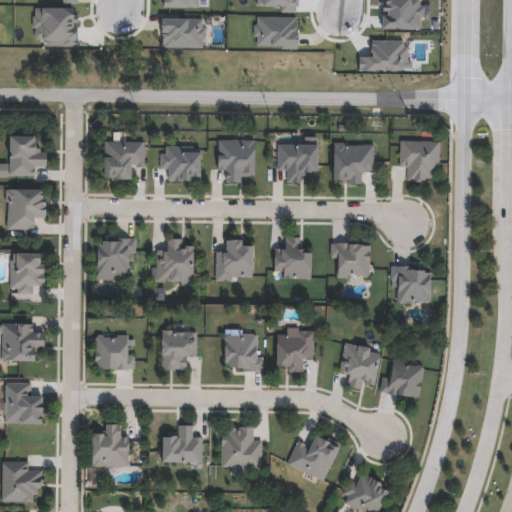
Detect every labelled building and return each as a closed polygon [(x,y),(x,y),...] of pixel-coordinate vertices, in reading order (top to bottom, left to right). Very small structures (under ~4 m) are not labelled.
[(128,134),(128,142),(147,142),(147,167),(138,167),(138,165),(135,165),(135,179),(119,179),(119,176),(117,176),(117,178),(107,178),(107,142),(116,142),(116,134),(128,134)] [(39,137),(39,149),(42,149),(42,154),(48,154),(48,166),(37,166),(36,177),(11,177),(12,158),(14,158),(14,136),(39,137)] [(259,147),(259,173),(257,173),(257,177),(244,177),(244,183),(230,182),(230,169),(228,169),(228,170),(221,170),(222,140),(258,141),(258,147),(259,147)] [(443,144),(441,174),(435,173),(435,179),(429,178),(428,180),(423,180),(423,182),(409,181),(410,168),(402,167),(404,141),(443,144)] [(351,143),(351,145),(367,146),(367,145),(377,145),(377,172),(368,172),(365,172),(365,184),(345,184),(345,180),(337,180),(337,143),(351,143)] [(323,145),(322,171),(317,171),(317,173),(308,173),(308,172),(304,172),(303,183),(289,183),(289,171),(280,171),(280,145),(302,146),(302,145),(323,145)] [(205,153),(204,176),(196,176),(196,179),(194,179),(194,180),(184,180),(184,181),(171,181),(171,170),(163,170),(163,154),(169,155),(169,147),(186,147),(186,152),(205,153)] [(47,190),(47,199),(50,199),(50,218),(38,218),(38,223),(36,223),(36,231),(9,231),(9,222),(10,222),(10,202),(8,202),(8,190),(47,190)] [(307,250),(307,253),(315,253),(314,280),(286,279),(286,272),(277,272),(278,249),(288,250),(288,238),(303,238),(302,249),(307,250)] [(132,254),(132,276),(127,276),(127,277),(116,277),(116,274),(99,274),(99,245),(107,245),(107,241),(119,241),(119,240),(138,240),(138,254),(132,254)] [(184,249),(188,249),(188,247),(197,247),(197,278),(186,278),(186,282),(159,282),(159,251),(169,251),(169,240),(184,240),(184,249)] [(246,241),(246,246),(258,246),(257,271),(255,271),(255,277),(234,277),(234,281),(218,281),(218,252),(227,253),(230,253),(230,240),(246,241)] [(367,245),(367,247),(372,247),(372,253),(373,253),(373,262),(372,262),(372,277),(365,277),(365,276),(351,276),(351,279),(339,279),(339,258),(333,258),(334,245),(340,245),(340,243),(353,244),(353,245),(367,245)] [(44,254),(44,265),(49,265),(48,286),(34,286),(34,294),(19,294),(19,288),(12,288),(12,261),(15,261),(15,254),(44,254)] [(412,267),(412,271),(429,271),(429,274),(433,274),(433,280),(434,280),(434,292),(432,292),(432,302),(415,302),(415,303),(401,303),(400,281),(394,281),(394,267),(412,267)] [(47,334),(47,348),(36,348),(36,350),(39,350),(38,362),(4,362),(5,325),(35,325),(35,334),(47,334)] [(301,328),(301,332),(315,332),(316,360),(307,361),(307,373),(292,373),(292,366),(281,366),(280,336),(289,335),(289,329),(301,328)] [(200,334),(200,349),(198,349),(198,358),(191,357),(189,357),(189,371),(181,371),(181,369),(178,369),(177,371),(164,370),(164,355),(166,355),(167,331),(176,331),(176,333),(200,334)] [(132,336),(131,357),(137,357),(136,370),(130,370),(130,371),(117,371),(117,369),(97,368),(97,361),(99,361),(99,354),(98,354),(98,339),(101,336),(106,336),(107,338),(120,338),(120,335),(132,336)] [(256,335),(256,336),(260,336),(259,351),(261,351),(261,358),(265,358),(265,372),(245,372),(245,373),(236,373),(236,368),(234,368),(234,366),(226,366),(226,337),(245,337),(245,335),(256,335)] [(347,343),(362,347),(362,346),(375,349),(374,353),(384,355),(378,386),(367,384),(368,381),(365,380),(364,390),(348,386),(350,376),(341,374),(347,343)] [(406,365),(419,368),(421,367),(426,368),(427,369),(421,398),(400,395),(400,397),(389,395),(389,393),(382,392),(385,378),(392,380),(395,360),(406,362),(406,365)] [(29,391),(29,397),(45,397),(45,412),(45,424),(8,423),(8,384),(32,385),(32,391),(29,391)] [(124,430),(124,435),(123,435),(123,438),(130,439),(130,442),(133,442),(132,453),(131,453),(130,468),(105,467),(105,468),(95,467),(96,435),(109,436),(109,425),(120,426),(123,426),(123,430),(124,430)] [(194,427),(194,439),(205,439),(204,464),(166,464),(167,439),(170,439),(170,433),(180,434),(180,427),(194,427)] [(256,429),(256,442),(264,442),(263,469),(244,468),(244,475),(233,475),(233,468),(223,468),(223,436),(230,436),(231,429),(242,430),(242,428),(256,429)] [(344,450),(335,469),(332,467),(325,482),(289,465),(300,442),(307,446),(307,448),(313,451),(319,437),(335,444),(334,446),(344,450)] [(30,463),(30,472),(43,472),(44,490),(40,490),(40,496),(35,496),(35,503),(5,503),(5,463),(30,463)] [(365,475),(375,479),(376,479),(387,484),(384,489),(394,493),(385,511),(364,511),(347,504),(350,497),(345,495),(351,481),(360,485),(365,475)]
